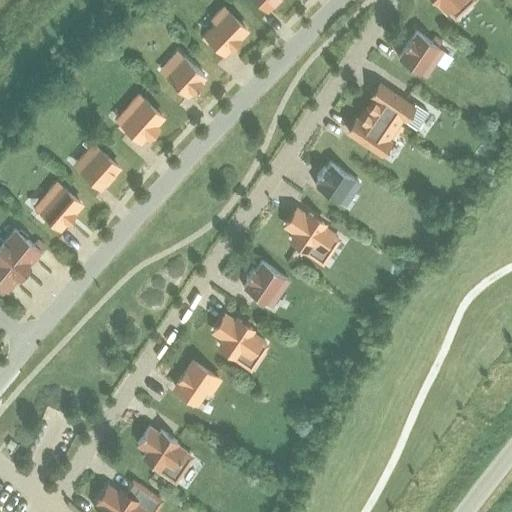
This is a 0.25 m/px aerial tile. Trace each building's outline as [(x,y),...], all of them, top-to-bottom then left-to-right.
[(432,0),(434,2),(436,0),(446,12),(458,0),(465,0),(466,1),(467,0),(432,0)] [(204,32),(200,37),(205,42),(210,38),(223,51),(246,28),(221,5),(210,16),(215,21),(204,32)] [(415,30),(397,57),(425,75),(434,62),(429,59),(438,46),(437,45),(441,40),(434,36),(431,41),(415,30)] [(178,60),(164,75),(185,94),(190,89),(192,91),(201,82),(199,80),(204,75),(183,55),(182,56),(177,51),(173,55),(178,60)] [(373,97),(365,108),(399,132),(403,127),(396,122),(399,118),(415,129),(426,111),(413,102),(411,106),(379,84),(371,96),(373,97)] [(120,121),(116,125),(122,131),(126,126),(140,139),(146,133),(148,135),(156,126),(154,124),(161,115),(136,93),(126,105),(130,109),(120,121)] [(355,119),(347,130),(379,152),(387,140),(385,139),(389,132),(396,137),(399,132),(365,108),(357,120),(355,119)] [(93,153),(79,167),(100,186),(117,166),(97,148),(91,143),(87,148),(93,153)] [(318,178),(314,184),(337,200),(348,183),(355,187),(358,182),(352,178),(352,177),(329,161),(325,167),(323,166),(315,177),(318,178)] [(41,219),(45,214),(59,227),(80,203),(55,181),(44,193),(49,197),(39,209),(35,214),(41,219)] [(288,219),(285,224),(295,231),(290,239),(305,249),(310,241),(320,248),(326,240),(332,245),(337,237),(331,233),(321,226),(323,222),(308,212),(306,215),(295,208),(292,214),(291,214),(288,218),(288,219)] [(0,293),(1,294),(5,290),(17,277),(18,278),(29,264),(28,263),(39,249),(43,244),(37,239),(33,244),(25,238),(27,235),(19,228),(17,230),(14,228),(2,241),(0,239),(0,293)] [(249,276),(242,286),(257,297),(265,302),(268,298),(280,281),(286,285),(289,280),(283,276),(283,275),(260,260),(256,265),(254,264),(246,275),(249,276)] [(257,297),(254,302),(261,307),(265,302),(257,297)] [(265,343),(259,339),(259,338),(249,331),(251,328),(236,318),(234,321),(224,314),(220,320),(219,319),(216,324),(217,325),(213,330),(223,337),(218,344),(233,355),(238,347),(248,354),(254,346),(260,351),(265,343)] [(191,360),(174,386),(189,396),(187,400),(193,404),(197,399),(206,386),(211,389),(218,378),(191,360)] [(147,449),(142,457),(157,467),(162,460),(172,467),(178,458),(185,463),(190,455),(183,451),(184,450),(173,443),(176,440),(160,429),(158,433),(148,426),(136,442),(147,449)] [(141,511),(142,511),(143,511),(150,511),(159,500),(138,485),(130,497),(119,490),(117,493),(107,486),(103,492),(103,491),(99,496),(100,497),(96,502),(106,509),(104,511),(141,511)]
